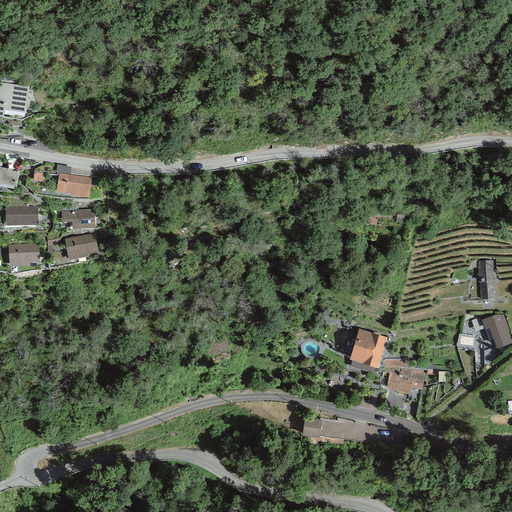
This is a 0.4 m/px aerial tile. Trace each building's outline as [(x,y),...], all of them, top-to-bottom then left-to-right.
[(26,113),(29,87),(0,82),(0,117),(3,118),(4,110),(26,113)] [(0,183),(16,187),(19,172),(7,170),(8,169),(0,167),(0,165),(1,161),(0,160),(0,183)] [(57,164),(56,173),(59,173),(70,175),(71,167),(57,164)] [(45,173),(34,172),(33,181),(44,182),(45,173)] [(70,175),(59,173),(56,192),(73,194),(73,196),(89,198),(92,177),(70,175)] [(38,206),(5,206),(5,226),(38,225),(38,206)] [(94,209),(61,211),(62,222),(72,222),(72,229),(95,228),(94,209)] [(377,215),(362,214),(361,225),(376,226),(377,215)] [(94,233),(64,239),(68,260),(89,256),(88,254),(98,252),(94,233)] [(38,243),(8,245),(9,267),(30,265),(30,263),(40,263),(38,243)] [(478,261),(481,301),(495,300),(493,260),(478,261)] [(495,315),(482,320),(489,341),(493,339),(497,349),(511,342),(511,341),(508,332),(510,331),(503,315),(495,315)] [(359,329),(349,360),(352,360),(350,366),(373,373),(375,368),(377,369),(387,338),(359,329)] [(399,373),(390,371),(386,388),(397,391),(396,392),(409,395),(411,388),(422,391),(427,371),(401,368),(399,373)] [(324,421),(307,420),(306,438),(323,439),(324,421)]
